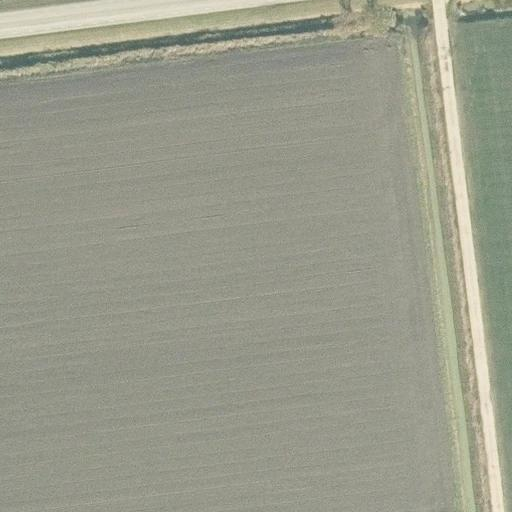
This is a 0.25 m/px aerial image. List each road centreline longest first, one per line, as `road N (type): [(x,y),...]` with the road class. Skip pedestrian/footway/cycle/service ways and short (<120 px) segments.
road 1 (track): [(498,511),(436,0)]
road 2 (primary): [(0,25),(194,0)]
